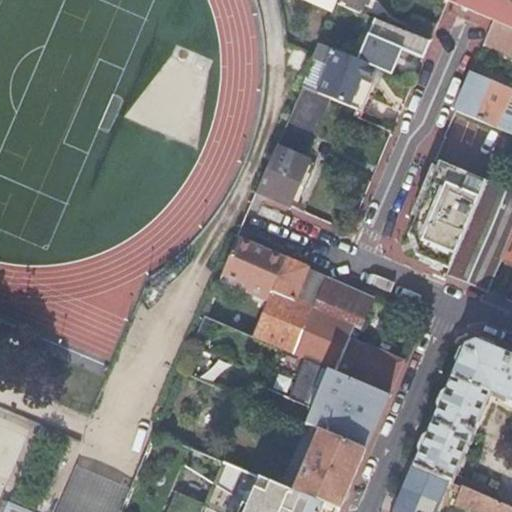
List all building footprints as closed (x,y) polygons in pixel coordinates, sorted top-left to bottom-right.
[(335,0),(304,0),(331,11),(335,0)] [(340,0),(339,4),(360,13),(365,0),(340,0)] [(511,2),(506,0),(457,0),(456,5),(495,22),(511,28),(511,2)] [(446,4),(439,36),(452,39),(460,7),(446,4)] [(410,18),(404,32),(430,44),(437,29),(410,18)] [(430,44),(375,20),(358,61),(393,75),(399,61),(403,52),(423,60),(430,44)] [(511,28),(495,22),(484,46),(511,57),(511,28)] [(316,58),(314,60),(331,68),(320,93),(331,98),(346,104),(358,109),(366,89),(375,69),(358,61),(352,59),(321,46),(316,58)] [(471,76),(456,112),(511,134),(511,117),(503,114),(511,94),(471,76)] [(304,85),(257,192),(289,207),(300,183),(310,160),(305,158),(331,98),(320,93),(304,85)] [(511,94),(503,114),(511,117),(511,94)] [(444,268),(450,270),(487,181),(440,162),(437,168),(415,217),(407,236),(409,237),(421,243),(416,254),(415,256),(421,258),(439,266),(444,268)] [(437,168),(432,166),(421,190),(411,215),(412,216),(415,217),(437,168)] [(473,285),(489,292),(504,256),(511,236),(511,191),(487,181),(450,270),(448,275),(473,285)] [(414,253),(416,254),(421,243),(409,237),(408,239),(414,253)] [(268,300),(286,260),(248,243),(237,239),(220,280),(268,300)] [(421,258),(419,263),(442,272),(444,268),(439,266),(421,258)] [(268,300),(253,337),(257,339),(294,355),(314,308),(295,300),(308,269),(286,260),(268,300)] [(295,300),(314,308),(327,277),(317,273),(308,269),(295,300)] [(327,277),(314,308),(334,316),(356,325),(362,328),(375,298),(327,277)] [(314,308),(294,355),(306,360),(389,395),(403,361),(376,349),(356,341),(360,332),(354,330),(356,325),(334,316),(314,308)] [(414,467),(454,484),(457,477),(492,395),(497,390),(506,394),(506,402),(511,404),(511,356),(480,343),(465,348),(439,405),(414,467)] [(389,395),(306,360),(290,398),(313,408),(306,425),(321,432),(366,450),(383,409),(389,395)] [(366,450),(321,432),(295,492),(317,502),(318,499),(341,509),(354,477),(366,450)] [(234,496),(244,471),(227,463),(217,486),(234,496)] [(119,511),(129,490),(77,466),(56,511),(119,511)] [(511,511),(511,508),(498,503),(454,484),(414,467),(410,474),(394,511),(437,511),(447,489),(460,494),(455,506),(469,511),(511,511)] [(329,511),(339,511),(340,511),(317,502),(295,492),(244,471),(234,496),(217,486),(208,507),(177,495),(169,511),(315,511),(318,507),(329,511)] [(502,495),(457,477),(454,484),(498,503),(502,495)] [(32,511),(10,503),(6,511),(32,511)]
